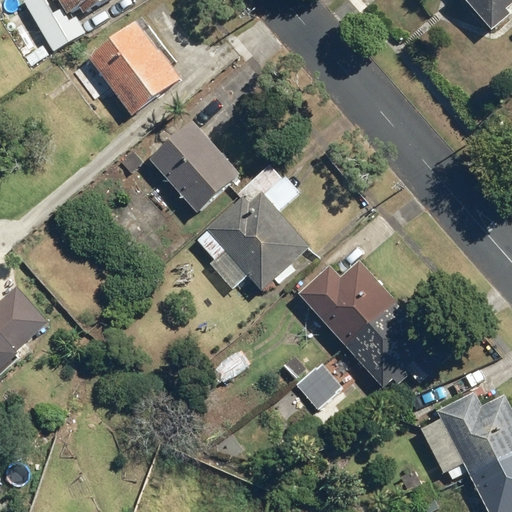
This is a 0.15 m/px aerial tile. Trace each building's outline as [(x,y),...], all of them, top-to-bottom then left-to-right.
[(58,0),(61,5),(34,20),(52,50),(85,31),(74,11),(88,3),(91,9),(106,0),(58,0)] [(511,0),(470,0),(497,30),(511,17),(511,0)] [(138,21),(90,56),(133,115),(181,80),(138,21)] [(195,119),(150,158),(199,214),(244,175),(195,119)] [(241,201),(195,242),(213,261),(225,251),(262,293),(313,247),(280,211),(299,194),(284,178),(282,180),(269,166),(236,196),(241,201)] [(332,266),(300,296),(385,389),(436,342),(361,261),(343,278),(332,266)] [(18,301),(0,317),(0,344),(19,364),(50,335),(18,301)] [(350,393),(328,365),(302,385),(324,413),(350,393)] [(445,475),(467,464),(489,511),(511,511),(511,404),(508,395),(483,407),(476,394),(438,412),(442,418),(429,425),(438,444),(432,447),(445,475)]
